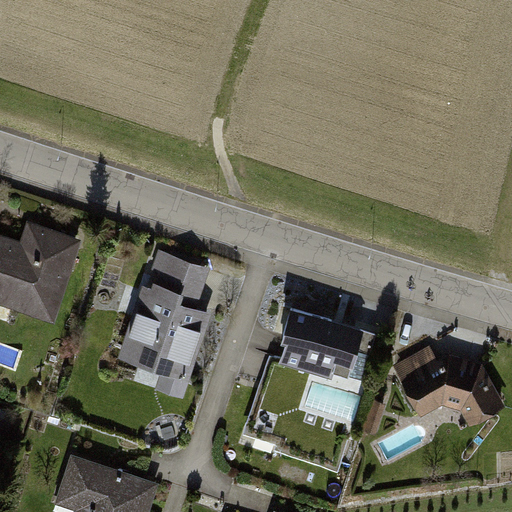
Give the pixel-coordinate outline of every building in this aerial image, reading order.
[(0,298),(54,317),(82,234),(28,217),(21,237),(0,230),(0,298)] [(142,280),(118,352),(162,367),(156,385),(182,393),(210,310),(194,304),(207,266),(159,250),(154,267),(162,270),(159,279),(154,277),(152,283),(142,280)] [(284,335),(277,359),(328,374),(330,368),(347,373),(361,327),(286,305),(278,333),(284,335)] [(430,343),(395,362),(417,411),(445,401),(462,407),(470,421),(506,404),(485,360),(452,349),(438,358),(430,343)] [(354,424),(258,389),(243,432),(339,465),(354,424)] [(363,429),(374,433),(385,401),(374,397),(363,429)] [(80,508),(78,511),(145,511),(157,480),(70,451),(54,499),(80,508)]
